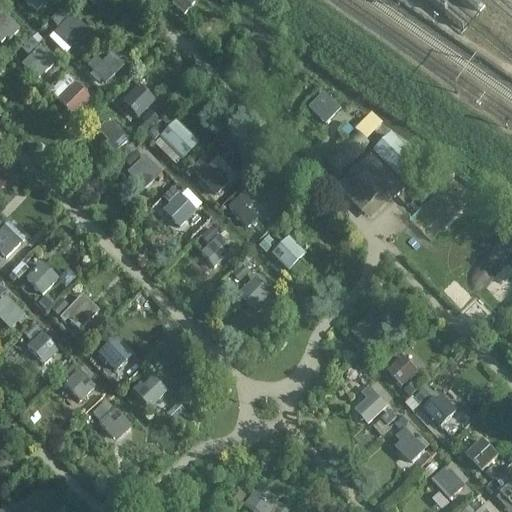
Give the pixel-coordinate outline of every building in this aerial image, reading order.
[(22,0),(37,13),(48,0),(22,0)] [(191,0),(175,0),(170,6),(183,17),(195,3),(191,0)] [(18,33),(0,16),(0,43),(2,45),(7,39),(10,42),(18,33)] [(70,16),(52,35),(70,51),(88,32),(70,16)] [(35,49),(29,42),(21,50),(27,56),(35,49)] [(242,45),(229,58),(235,64),(248,51),(242,45)] [(54,65),(39,49),(21,67),(36,82),(54,65)] [(95,58),(86,67),(104,86),(123,68),(111,55),(101,65),(95,58)] [(69,86),(64,80),(50,93),(55,99),(69,86)] [(90,102),(74,85),(56,103),(72,120),(90,102)] [(137,88),(123,103),(130,111),(128,113),(131,115),(133,113),(138,118),(153,103),(137,88)] [(324,95),(309,110),(326,127),(341,112),(324,95)] [(371,117),(327,165),(341,178),(371,146),(365,140),(379,125),(371,117)] [(128,142),(109,121),(96,132),(106,143),(104,146),(113,156),(128,142)] [(170,126),(153,144),(176,166),(193,148),(170,126)] [(392,136),(375,153),(401,178),(417,161),(392,136)] [(133,149),(129,145),(116,157),(120,161),(133,149)] [(138,158),(134,154),(125,162),(129,167),(138,158)] [(405,190),(372,156),(337,189),(361,214),(381,195),(390,204),(405,190)] [(160,176),(144,159),(126,176),(143,193),(160,176)] [(213,165),(197,180),(201,184),(196,188),(210,203),(230,183),(213,165)] [(173,200),(169,195),(163,200),(168,205),(173,200)] [(243,195),(228,209),(248,230),(258,221),(248,211),(253,207),(243,195)] [(196,216),(181,201),(166,216),(181,231),(196,216)] [(21,246),(3,228),(0,230),(0,255),(6,261),(21,246)] [(215,236),(209,229),(199,239),(206,246),(215,236)] [(275,247),(268,238),(259,247),(266,255),(275,247)] [(233,254),(218,239),(200,256),(214,271),(233,254)] [(289,239),(272,257),(289,274),(307,256),(289,239)] [(58,281),(41,265),(25,281),(42,297),(58,281)] [(248,274),(243,268),(233,277),(239,283),(248,274)] [(272,297),(255,280),(237,297),(254,315),(272,297)] [(98,314),(81,297),(58,321),(63,326),(67,322),(79,334),(98,314)] [(26,319),(6,299),(0,304),(0,323),(9,332),(16,325),(18,327),(26,319)] [(50,307),(44,300),(39,306),(45,312),(50,307)] [(64,310),(58,304),(51,311),(57,317),(64,310)] [(369,318),(351,336),(367,352),(385,333),(369,318)] [(36,333),(32,328),(24,336),(28,341),(36,333)] [(58,353),(40,335),(25,349),(43,367),(58,353)] [(129,362),(109,340),(94,353),(114,375),(129,362)] [(403,358),(387,373),(402,390),(418,375),(403,358)] [(74,372),(69,367),(61,375),(65,380),(74,372)] [(77,372),(62,386),(80,405),(95,391),(77,372)] [(140,385),(132,392),(150,411),(168,394),(153,379),(144,389),(140,385)] [(387,409),(369,389),(361,396),(367,402),(355,413),(367,427),(387,409)] [(432,402),(422,412),(440,430),(457,414),(441,398),(435,405),(432,402)] [(106,415),(100,408),(92,415),(99,422),(106,415)] [(133,430),(113,410),(98,425),(117,445),(133,430)] [(394,420),(388,414),(373,429),(379,435),(394,420)] [(408,424),(402,418),(389,431),(395,437),(408,424)] [(400,445),(394,451),(410,467),(425,451),(405,431),(395,441),(400,445)] [(481,441),(465,457),(482,474),(499,458),(481,441)] [(465,489),(446,469),(430,485),(449,504),(465,489)] [(511,483),(500,495),(511,508),(511,483)] [(274,511),(261,499),(247,511),(274,511)]
